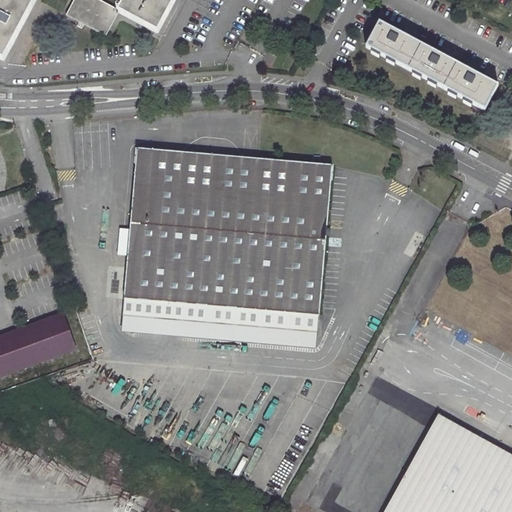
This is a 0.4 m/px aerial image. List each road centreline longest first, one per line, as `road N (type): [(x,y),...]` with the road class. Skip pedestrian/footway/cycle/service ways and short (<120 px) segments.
road 1 (unclassified): [(511,189),(366,115),(310,97),(241,90)]
road 2 (residential): [(0,73),(227,56),(244,63),(241,90)]
road 3 (unclassified): [(241,90),(0,104)]
